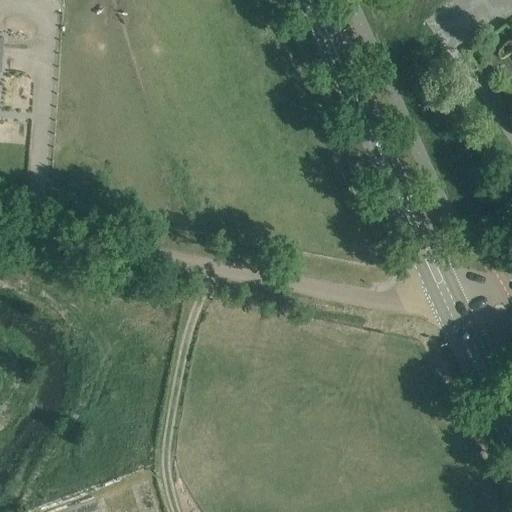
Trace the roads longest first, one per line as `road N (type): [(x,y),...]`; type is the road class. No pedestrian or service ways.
road 1 (residential): [(0,226),(376,299),(453,299)]
road 2 (tertiary): [(453,299),(308,0)]
road 3 (tertiary): [(511,417),(453,299)]
